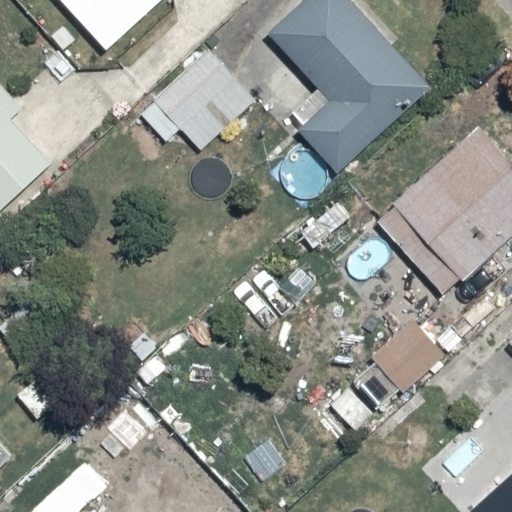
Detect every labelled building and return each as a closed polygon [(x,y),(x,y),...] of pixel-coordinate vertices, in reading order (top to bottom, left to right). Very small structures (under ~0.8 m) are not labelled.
[(70,0),(117,50),(171,0),(70,0)] [(294,116),(311,135),(291,154),(310,175),(331,156),(343,169),(435,83),(357,0),(309,0),(276,31),(326,85),(294,116)] [(257,97),(210,45),(141,108),(168,137),(184,123),(204,146),(257,97)] [(69,150),(0,74),(0,212),(0,213),(69,150)] [(371,348),(408,390),(511,292),(484,263),(511,236),(511,154),(484,125),(382,220),(451,294),(420,323),(411,313),(371,348)] [(331,309),(349,332),(354,328),(376,309),(359,288),(331,309)] [(134,311),(116,329),(151,362),(168,344),(134,311)] [(35,371),(14,389),(44,424),(64,406),(35,371)] [(481,464),(456,432),(419,461),(444,493),(481,464)] [(0,469),(15,456),(0,437),(0,469)]
